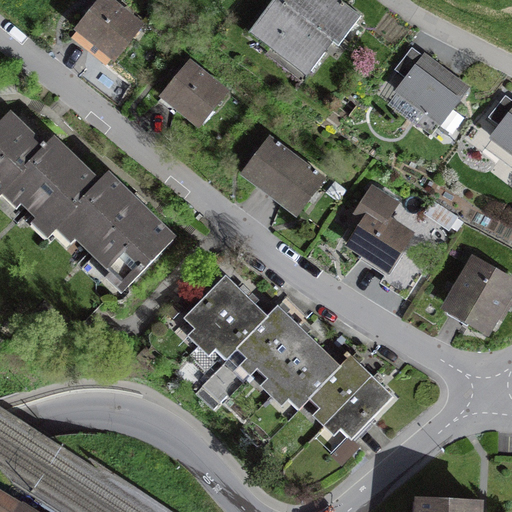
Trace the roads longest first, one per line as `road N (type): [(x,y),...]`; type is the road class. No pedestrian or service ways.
road 1 (residential): [(482,393),(463,373),(232,225),(0,38)]
road 2 (residential): [(0,435),(79,415),(137,421),(196,460),(243,511)]
road 3 (residential): [(349,511),(482,393)]
road 4 (residential): [(511,64),(397,0)]
